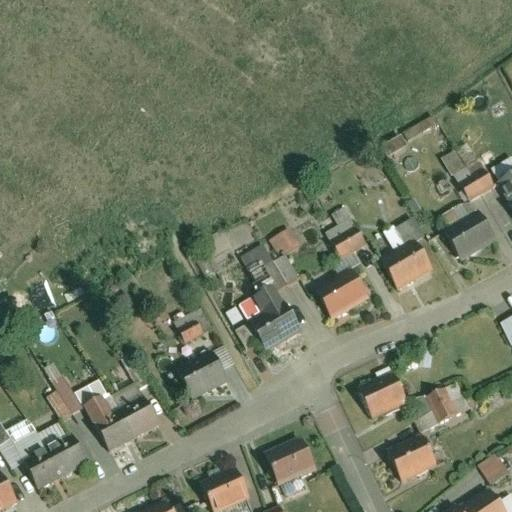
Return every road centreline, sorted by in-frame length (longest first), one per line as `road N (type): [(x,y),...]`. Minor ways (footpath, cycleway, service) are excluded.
road 1 (residential): [(75,511),(313,376)]
road 2 (residential): [(313,376),(511,278)]
road 3 (residential): [(313,376),(379,511)]
